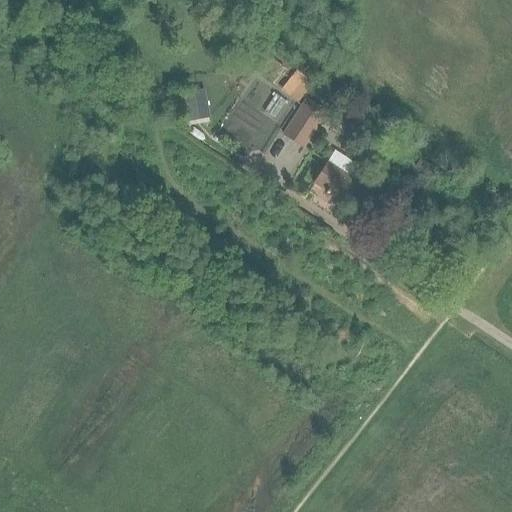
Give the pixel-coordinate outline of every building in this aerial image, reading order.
[(264,56),(253,72),(267,83),(279,66),(264,56)] [(296,106),(311,85),(293,72),(278,93),(296,106)] [(327,113),(304,99),(282,137),(304,151),(327,113)] [(371,130),(365,139),(378,147),(384,137),(371,130)] [(354,198),(377,213),(388,198),(362,181),(360,184),(328,164),(315,184),(348,206),(354,198)]
